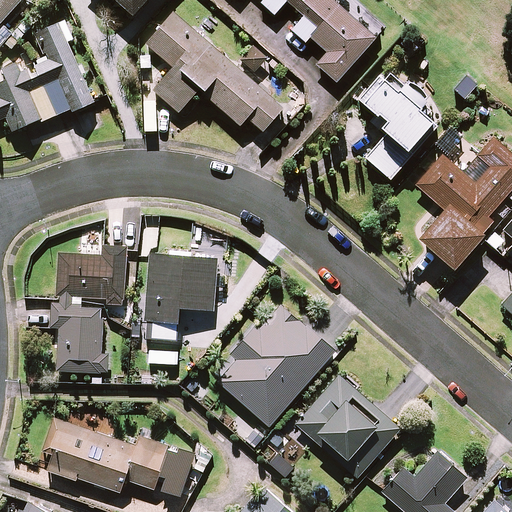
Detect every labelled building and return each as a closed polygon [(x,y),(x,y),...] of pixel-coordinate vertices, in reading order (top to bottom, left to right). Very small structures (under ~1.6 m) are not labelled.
[(0,0),(0,46),(4,42),(11,48),(35,22),(29,16),(35,8),(26,0),(0,0)] [(115,0),(133,16),(147,0),(115,0)] [(375,38),(332,0),(263,0),(261,3),(274,15),(287,1),(304,17),(292,31),(305,42),(310,37),(327,53),(316,65),(336,82),(375,38)] [(284,108),(174,12),(146,44),(173,68),(154,91),(179,113),(200,90),(240,126),(248,118),(263,132),(284,108)] [(0,120),(6,117),(13,132),(41,120),(42,122),(70,110),(71,112),(93,102),(68,42),(73,40),(66,21),(35,34),(45,57),(27,64),(25,60),(3,69),(7,80),(0,83),(0,120)] [(267,58),(254,47),(243,62),(256,72),(267,58)] [(390,179),(438,124),(422,110),(432,100),(409,80),(405,85),(389,72),(384,78),(381,75),(359,100),(384,122),(380,127),(386,133),(365,158),(390,179)] [(461,140),(449,129),(435,145),(447,156),(461,140)] [(419,239),(453,269),(480,238),(500,255),(510,243),(494,229),(511,209),(511,153),(494,138),(463,173),(443,155),(416,185),(444,210),(419,239)] [(511,219),(503,231),(511,238),(511,247),(507,254),(511,257),(511,219)] [(60,302),(52,301),(51,328),(59,328),(56,371),(107,373),(108,355),(100,355),(102,309),(82,308),(83,296),(107,298),(107,305),(123,305),(124,295),(126,248),(103,247),(102,256),(59,253),(57,295),(60,295),(60,302)] [(216,258),(149,253),(143,339),(176,342),(179,308),(212,310),(216,258)] [(511,293),(501,306),(511,314),(511,293)] [(336,350),(283,304),(259,330),(255,326),(230,354),(237,360),(218,382),(270,427),(336,350)] [(400,428),(340,375),(296,425),(311,438),(316,432),(348,461),(344,466),(357,478),(400,428)] [(54,418),(43,449),(54,453),(48,468),(122,493),(126,480),(154,489),(160,474),(167,477),(162,490),(180,496),(195,455),(169,446),(140,436),(137,446),(54,418)] [(466,476),(438,451),(415,478),(403,468),(382,492),(404,511),(452,511),(442,503),(466,476)] [(291,511),(264,487),(241,511),(291,511)] [(54,511),(31,500),(24,511),(54,511)] [(507,511),(494,500),(483,511),(507,511)]
